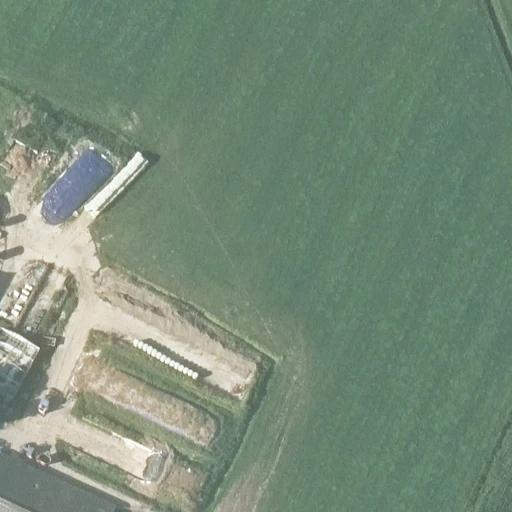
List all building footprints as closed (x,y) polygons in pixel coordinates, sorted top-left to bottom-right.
[(70,206),(97,169),(81,157),(53,194),(70,206)] [(121,318),(114,339),(125,342),(132,322),(121,318)] [(0,327),(0,392),(10,398),(38,348),(0,327)] [(109,403),(128,409),(138,382),(120,375),(109,403)] [(0,457),(0,511),(114,511),(115,511),(0,457)]
